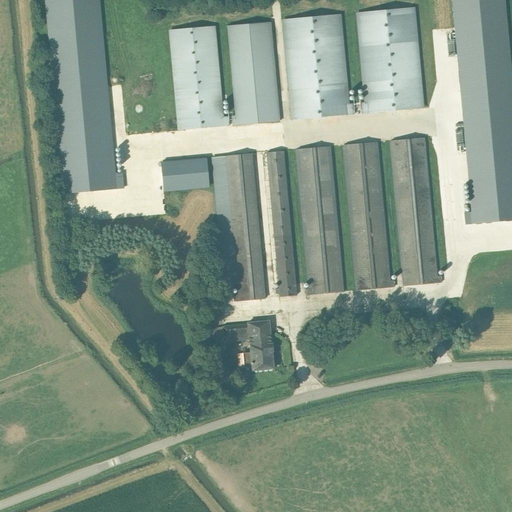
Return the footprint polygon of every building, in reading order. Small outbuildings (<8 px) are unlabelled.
[(44,0),(62,194),(123,188),(122,171),(116,171),(100,0),(44,0)] [(228,117),(220,117),(209,0),(167,0),(180,130),(228,126),(228,117)] [(232,125),(279,121),(268,0),(224,0),(236,119),(232,119),(232,125)] [(352,103),(345,104),(335,0),(282,0),(294,120),(353,114),(352,103)] [(410,0),(357,0),(367,102),(360,102),(361,113),(421,108),(410,0)] [(452,0),(472,212),(464,213),(465,224),(511,220),(511,95),(503,0),(452,0)] [(437,276),(424,137),(390,141),(403,286),(441,282),(441,275),(437,276)] [(394,280),(390,280),(377,142),(342,145),(356,291),(394,287),(394,280)] [(296,149),(308,288),(304,289),(305,295),(343,291),(330,146),(296,149)] [(266,153),(278,288),(275,288),(275,294),(279,294),(279,297),(297,295),(284,151),(266,153)] [(265,298),(252,153),(225,156),(214,157),(226,283),(237,282),(238,294),(236,294),(236,295),(233,295),(233,302),(265,298)] [(160,161),(161,190),(208,188),(206,158),(160,161)] [(247,324),(230,326),(222,327),(223,342),(249,339),(250,352),(242,353),(244,368),(251,367),(252,371),(273,368),(272,352),(273,351),(272,343),(271,343),(268,320),(247,322),(247,324)]
